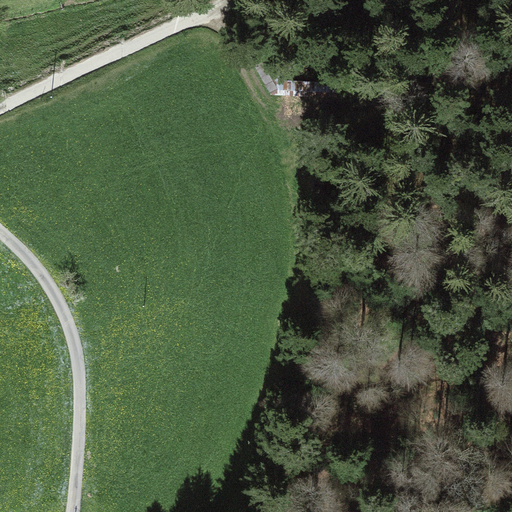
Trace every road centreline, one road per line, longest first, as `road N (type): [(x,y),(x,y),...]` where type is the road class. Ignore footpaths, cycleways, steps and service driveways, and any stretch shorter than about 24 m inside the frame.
road 1 (track): [(72,511),(76,337),(59,296),(0,226)]
road 2 (track): [(0,108),(228,0)]
